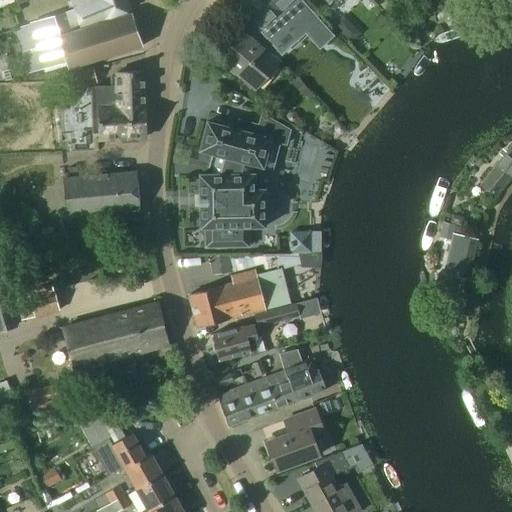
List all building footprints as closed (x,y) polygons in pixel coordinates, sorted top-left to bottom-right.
[(126,0),(70,0),(73,9),(54,15),(29,22),(29,24),(14,28),(28,73),(66,62),(68,69),(142,46),(126,0)] [(261,32),(295,0),(249,0),(240,9),(261,32)] [(453,0),(444,3),(447,11),(455,8),(453,0)] [(332,37),(317,21),(307,30),(322,46),(332,37)] [(338,21),(334,25),(350,43),(355,39),(338,21)] [(217,47),(219,49),(244,70),(239,76),(255,89),(278,61),(235,26),(217,47)] [(69,73),(73,87),(97,82),(93,67),(69,73)] [(98,108),(91,108),(92,126),(92,134),(98,134),(99,134),(99,139),(122,139),(122,143),(139,143),(138,138),(146,138),(144,73),(115,74),(115,78),(110,79),(110,87),(97,88),(98,108)] [(297,78),(290,84),(302,98),(309,92),(297,78)] [(287,117),(286,119),(287,121),(288,123),(289,124),(292,124),(294,124),(295,123),(296,121),(297,119),(296,117),(295,115),(293,114),(291,114),(289,114),(288,115),(287,117)] [(217,155),(212,175),(244,174),(247,164),(262,168),(269,140),(285,144),(288,131),(261,115),(258,126),(239,121),(236,130),(223,126),(223,122),(213,120),(211,123),(210,123),(210,122),(207,122),(207,124),(201,148),(200,148),(200,150),(202,151),(217,155)] [(334,127),(334,129),(334,131),(335,133),(337,134),(339,134),(341,134),(343,133),(344,131),(344,129),(344,127),(343,125),(341,124),(339,124),(337,124),(335,125),(334,127)] [(496,197),(511,176),(511,141),(511,142),(479,184),(496,197)] [(118,221),(117,211),(139,209),(136,171),(64,178),(67,216),(94,214),(95,223),(118,221)] [(244,174),(212,175),(202,175),(201,174),(199,174),(199,177),(200,177),(200,195),(199,195),(199,208),(200,208),(200,226),(200,228),(202,228),(205,228),(205,245),(205,247),(207,247),(246,246),(246,247),(249,247),(249,245),(248,245),(248,228),(264,227),(264,190),(254,190),(253,175),(244,175),(244,174)] [(452,214),(449,223),(461,226),(463,218),(452,214)] [(442,223),(438,238),(451,241),(453,233),(454,226),(442,223)] [(468,280),(477,239),(453,233),(451,241),(443,274),(468,280)] [(228,254),(233,275),(255,270),(256,274),(281,268),(281,269),(297,265),(297,253),(228,254)] [(230,272),(227,256),(215,258),(217,274),(230,272)] [(0,262),(0,330),(16,326),(3,278),(13,275),(8,260),(0,262)] [(197,329),(254,314),(266,310),(291,303),(281,269),(281,268),(256,274),(255,270),(233,275),(231,276),(233,282),(222,285),(188,295),(197,329)] [(55,290),(30,297),(29,293),(15,296),(21,321),(60,311),(55,290)] [(156,302),(62,327),(74,370),(168,346),(156,302)] [(266,310),(254,314),(258,327),(300,316),(299,315),(306,313),(303,302),(296,304),(296,302),(291,303),(266,310)] [(257,338),(253,323),(211,334),(218,361),(251,352),(247,341),(257,338)] [(283,353),(279,354),(283,365),(284,364),(295,360),(292,351),(283,353)] [(314,358),(303,362),(284,370),(296,399),(326,388),(314,358)] [(251,364),(256,376),(265,373),(261,361),(251,364)] [(278,406),(296,399),(284,370),(266,376),(278,406)] [(230,372),(216,377),(219,387),(233,382),(230,372)] [(266,376),(247,384),(259,414),(278,406),(266,376)] [(25,392),(31,416),(71,406),(66,383),(25,392)] [(228,426),(259,414),(247,384),(217,395),(228,426)] [(265,441),(276,471),(319,455),(311,435),(322,432),(314,409),(283,420),(288,433),(265,441)] [(97,418),(96,419),(98,422),(108,439),(111,444),(124,436),(116,422),(113,418),(97,418)] [(108,476),(123,468),(145,456),(145,455),(131,432),(124,436),(111,444),(108,439),(93,447),(108,476)] [(150,452),(145,455),(145,456),(123,468),(135,490),(162,474),(150,452)] [(303,490),(302,491),(313,511),(356,511),(358,511),(343,484),(335,488),(329,477),(346,468),(338,453),(312,463),(315,468),(296,479),(303,490)] [(54,483),(48,473),(42,476),(43,478),(36,481),(41,490),(54,483)] [(147,510),(174,495),(162,474),(135,490),(147,510)] [(110,504),(125,495),(119,485),(105,494),(110,504)] [(105,494),(94,500),(99,510),(107,505),(110,504),(105,494)] [(95,511),(116,511),(130,504),(125,495),(110,504),(107,505),(99,510),(96,511),(95,511)] [(183,511),(174,495),(147,510),(144,511),(183,511)]
